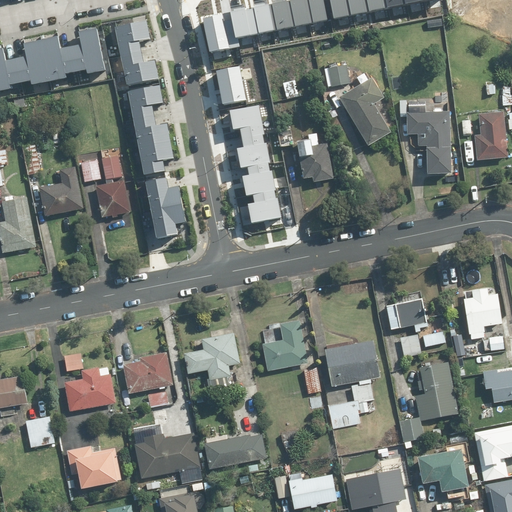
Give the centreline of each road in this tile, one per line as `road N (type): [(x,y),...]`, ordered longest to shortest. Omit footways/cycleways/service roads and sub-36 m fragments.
road 1 (residential): [(511,222),(488,219),(226,271)]
road 2 (residential): [(167,0),(226,271)]
road 3 (residential): [(226,271),(0,316)]
